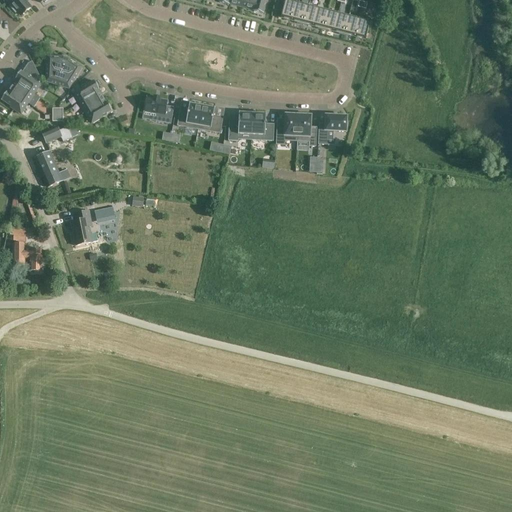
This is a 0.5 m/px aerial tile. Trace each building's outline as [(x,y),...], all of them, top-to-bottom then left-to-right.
[(18,12),(21,16),(31,8),(23,0),(9,0),(8,1),(12,5),(10,7),(16,13),(18,12)] [(243,0),(242,8),(252,11),(255,0),(243,0)] [(255,0),(252,11),(254,11),(254,12),(263,14),(266,0),(255,0)] [(287,1),(282,19),(292,22),(297,4),(287,1)] [(297,4),(292,22),(303,25),(307,6),(297,4)] [(307,6),(303,25),(313,28),(318,9),(307,6)] [(318,9),(313,28),(324,30),(328,12),(318,9)] [(328,12),(324,30),(334,33),(339,14),(328,12)] [(339,14),(334,33),(344,36),(349,17),(339,14)] [(349,17),(344,36),(355,39),(360,20),(349,17)] [(360,20),(355,39),(365,41),(370,23),(360,20)] [(69,60),(66,59),(63,58),(47,57),(46,82),(69,90),(83,68),(69,60)] [(21,72),(15,80),(16,80),(15,81),(35,94),(41,85),(39,84),(41,80),(32,62),(28,63),(22,73),(21,72)] [(15,81),(9,91),(28,104),(35,94),(15,81)] [(79,104),(99,92),(98,90),(99,90),(94,81),(88,85),(87,83),(81,87),(82,89),(73,94),(79,104)] [(22,114),(28,104),(9,91),(8,93),(7,92),(1,100),(14,109),(13,110),(19,114),(20,113),(22,114)] [(99,92),(79,104),(85,113),(105,101),(99,92)] [(147,97),(144,112),(157,114),(156,122),(171,125),(174,108),(166,107),(167,101),(160,99),(161,97),(154,96),(154,98),(147,97)] [(105,101),(85,113),(91,123),(92,123),(93,124),(100,120),(99,119),(112,111),(107,103),(106,103),(105,101)] [(198,130),(202,105),(190,103),(188,112),(180,111),(177,126),(198,130)] [(215,107),(202,105),(198,130),(220,134),(223,118),(213,117),(215,107)] [(229,120),(228,141),(238,142),(238,140),(251,140),(253,112),(240,111),(239,121),(229,120)] [(253,112),(251,140),(273,142),(274,125),(266,125),(267,113),(253,112)] [(277,128),(276,145),(285,145),(285,141),(297,142),(298,115),(286,114),(286,128),(277,128)] [(298,115),(297,142),(309,143),(309,147),(316,147),(317,133),(310,133),(310,116),(298,115)] [(319,125),(318,145),(327,145),(328,131),(346,132),(347,117),(329,116),(328,125),(319,125)] [(76,130),(69,130),(68,128),(59,132),(57,128),(42,134),(46,144),(61,138),(63,143),(73,139),(72,138),(78,135),(76,130)] [(163,133),(162,141),(170,142),(171,135),(163,133)] [(178,143),(179,136),(171,135),(170,142),(178,143)] [(229,155),(231,147),(223,146),(222,154),(229,155)] [(67,171),(60,174),(51,153),(35,159),(48,189),(71,179),(67,171)] [(115,163),(118,164),(121,162),(121,158),(119,156),(116,156),(113,158),(113,161),(115,163)] [(20,201),(27,199),(25,192),(18,194),(20,201)] [(143,206),(144,198),(135,197),(134,205),(143,206)] [(95,211),(96,218),(108,216),(107,209),(95,211)] [(92,243),(89,227),(92,227),(88,211),(75,214),(77,222),(71,223),(76,246),(92,243)] [(13,243),(26,243),(26,228),(10,228),(10,236),(13,237),(13,243)] [(41,251),(30,251),(30,252),(25,252),(25,245),(13,245),(13,267),(25,267),(25,260),(30,260),(30,272),(41,272),(41,251)] [(90,263),(97,261),(96,254),(89,256),(90,263)]
